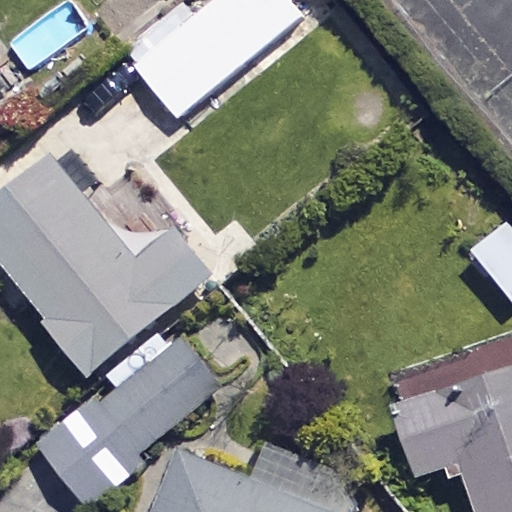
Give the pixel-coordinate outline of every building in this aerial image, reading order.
[(313,24),(294,0),(230,0),(197,27),(186,13),(133,55),(188,123),(313,24)] [(0,123),(18,109),(0,87),(0,123)] [(85,157),(0,221),(0,248),(102,380),(226,284),(142,175),(115,196),(85,157)] [(511,235),(486,252),(511,293),(511,235)] [(52,452),(97,511),(113,511),(148,486),(136,469),(231,397),(193,345),(52,452)] [(511,511),(511,383),(411,417),(435,488),(476,475),(488,511),(511,511)] [(320,511),(198,456),(172,511),(320,511)]
